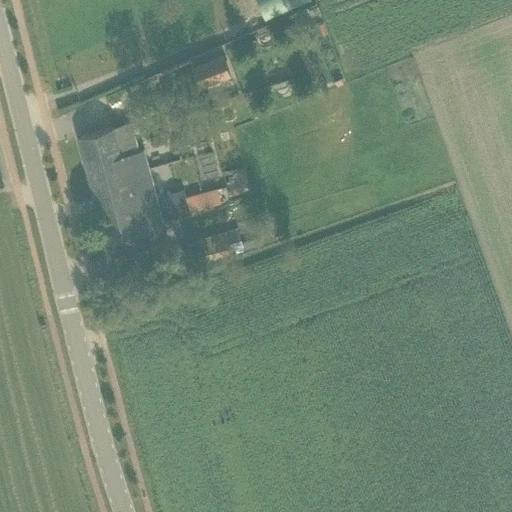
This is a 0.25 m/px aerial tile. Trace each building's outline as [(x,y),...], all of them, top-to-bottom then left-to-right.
[(253,0),(262,18),(300,0),(253,0)] [(222,55),(192,67),(199,84),(226,74),(229,73),(222,55)] [(154,239),(167,235),(144,149),(123,155),(115,126),(79,136),(111,258),(156,246),(154,239)] [(188,137),(178,140),(181,151),(191,148),(188,137)] [(230,175),(226,176),(231,196),(249,192),(250,192),(244,168),(229,172),(230,175)] [(194,199),(169,206),(172,219),(197,212),(194,199)] [(231,253),(225,231),(200,238),(200,239),(187,243),(193,264),(231,253)]
